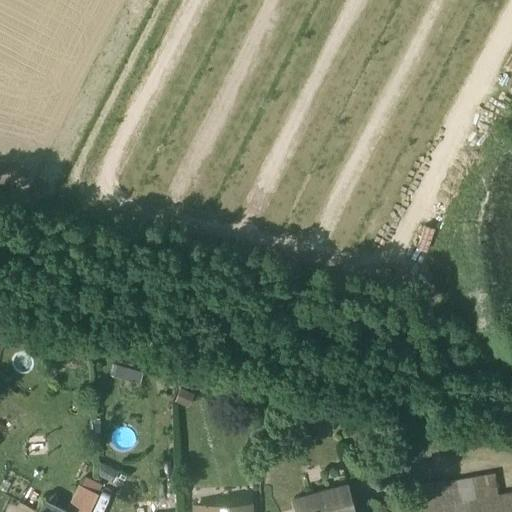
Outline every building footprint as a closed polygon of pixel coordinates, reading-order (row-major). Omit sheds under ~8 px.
[(113,375),(126,379),(129,367),(116,364),(113,375)] [(106,465),(99,462),(100,475),(101,476),(113,482),(119,470),(107,464),(106,465)] [(501,511),(498,493),(496,493),(493,474),(483,475),(489,511),(501,511)] [(476,511),(489,511),(483,475),(471,477),(476,511)] [(80,482),(79,484),(99,493),(102,486),(84,477),(83,476),(81,480),(80,482)] [(464,511),(476,511),(471,477),(459,479),(464,511)] [(452,511),(464,511),(459,479),(447,481),(452,511)] [(440,511),(452,511),(447,481),(435,483),(440,511)] [(292,499),(296,511),(355,511),(347,483),(292,499)] [(427,511),(440,511),(435,483),(423,485),(427,511)] [(80,511),(89,511),(99,493),(79,484),(68,506),(80,511)] [(416,511),(427,511),(423,485),(412,487),(416,511)] [(501,511),(511,511),(511,502),(510,490),(498,493),(501,511)]
